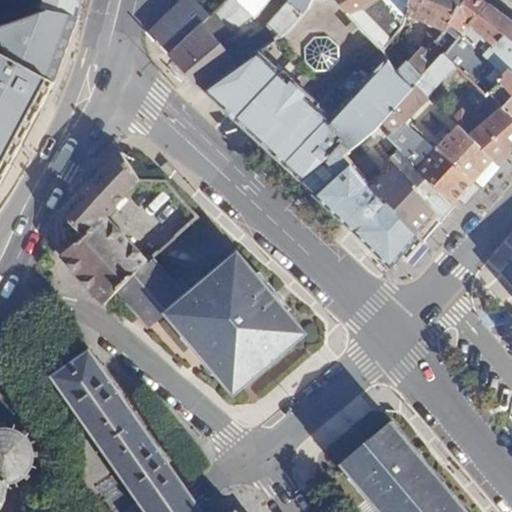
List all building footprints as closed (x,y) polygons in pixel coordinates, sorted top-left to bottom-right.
[(45,7),(79,14),(82,0),(39,0),(38,6),(45,7)] [(207,20),(188,0),(186,0),(162,25),(152,35),(159,43),(170,55),(204,23),(207,20)] [(237,0),(228,0),(207,20),(204,23),(220,42),(252,18),(255,20),(271,0),(290,0),(267,28),(277,39),(293,27),(313,0),(323,0),(325,2),(326,0),(243,0),(241,3),(237,0)] [(249,133),(304,181),(314,174),(344,150),(348,155),(367,134),(375,125),(413,87),(400,72),(384,49),(367,37),(334,0),(326,0),(325,2),(323,0),(313,0),(293,27),(277,39),(271,44),(241,66),(204,93),(249,133)] [(334,0),(367,37),(384,49),(397,32),(374,11),(386,0),(334,0)] [(465,0),(410,0),(406,16),(433,28),(419,49),(421,50),(400,72),(413,87),(417,83),(432,68),(423,59),(465,0)] [(489,7),(479,0),(465,0),(423,59),(432,68),(443,55),(489,7)] [(0,181),(20,143),(28,128),(56,73),(79,14),(45,7),(0,22),(0,181)] [(511,70),(511,24),(489,7),(443,55),(455,67),(488,96),(490,94),(502,81),(470,51),(481,39),(492,50),(486,56),(507,75),(511,71),(511,70)] [(204,23),(170,55),(177,64),(204,93),(241,66),(231,55),(220,42),(204,23)] [(271,44),(277,39),(267,28),(263,33),(231,55),(241,66),(271,44)] [(432,68),(417,83),(427,94),(455,67),(443,55),(432,68)] [(511,71),(507,75),(502,81),(511,90),(511,92),(501,104),(511,114),(511,71)] [(483,171),(492,159),(457,125),(444,138),(426,119),(422,123),(413,114),(429,96),(427,94),(417,83),(413,87),(375,125),(386,138),(390,136),(394,131),(388,126),(398,114),(405,121),(407,119),(418,130),(430,141),(474,181),(483,171)] [(511,114),(501,104),(490,94),(488,96),(482,102),(494,116),(479,130),(463,112),(454,121),(457,125),(492,159),(496,163),(511,148),(511,114)] [(394,131),(390,136),(400,149),(418,130),(407,119),(405,121),(394,131)] [(462,194),(474,181),(430,141),(417,155),(412,150),(406,157),(421,178),(453,205),(454,203),(462,194)] [(364,234),(393,264),(402,257),(406,260),(411,255),(422,241),(365,180),(348,155),(344,150),(314,174),(304,181),(364,234)] [(446,213),(453,205),(421,178),(406,157),(401,151),(389,161),(394,167),(411,187),(440,220),(446,213)] [(104,304),(116,292),(146,264),(105,218),(139,181),(138,181),(121,155),(62,216),(82,236),(63,254),(76,274),(104,304)] [(431,230),(440,220),(411,187),(394,167),(377,181),(373,175),(365,180),(422,241),(431,230)] [(307,343),(238,257),(181,302),(150,261),(146,264),(116,292),(146,330),(165,316),(233,401),(307,343)] [(511,260),(502,273),(511,285),(511,260)] [(178,489),(183,486),(89,350),(52,376),(147,510),(157,503),(178,489)] [(0,511),(0,508),(4,502),(7,488),(9,488),(9,484),(22,478),(25,481),(30,477),(28,474),(35,457),(39,457),(39,450),(34,451),(27,435),(29,433),(26,428),(21,431),(6,427),(6,424),(0,423),(0,511)] [(463,511),(391,426),(341,468),(378,511),(463,511)] [(201,511),(195,502),(183,486),(178,489),(157,503),(147,510),(147,511),(201,511)]
